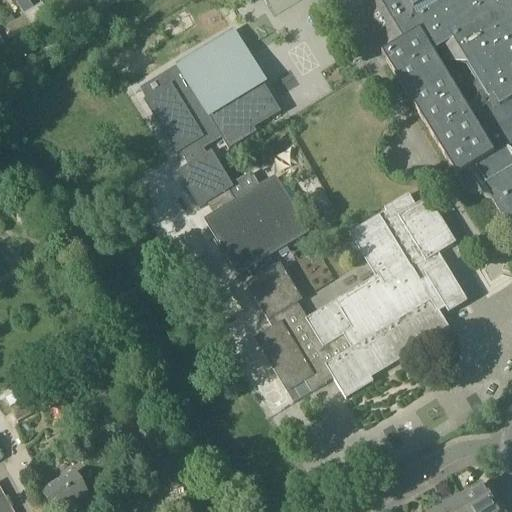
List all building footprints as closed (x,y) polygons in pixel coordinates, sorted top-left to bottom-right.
[(511,0),(372,0),(368,20),(376,34),(384,48),(387,53),(382,56),(457,178),(466,194),(491,200),(500,215),(502,215),(511,230),(511,229),(511,0)] [(31,26),(49,15),(42,3),(24,15),(25,17),(31,26)] [(31,26),(25,17),(6,29),(12,39),(31,26)] [(159,79),(140,91),(147,101),(146,101),(144,103),(177,157),(181,155),(189,168),(178,175),(200,211),(208,206),(215,218),(236,205),(229,193),(234,190),(218,163),(213,154),(208,157),(204,151),(221,141),(227,149),(228,149),(254,133),(255,132),(254,131),(252,128),(253,128),(278,113),(279,112),(265,88),(264,86),(265,85),(263,83),(259,86),(253,76),(257,73),(233,34),(178,67),(178,68),(159,79)] [(215,218),(207,223),(239,275),(248,270),(268,258),(307,234),(275,181),(236,205),(215,218)] [(255,283),(247,288),(269,324),(273,321),(277,328),(273,331),(254,342),(255,342),(287,395),(293,405),(305,398),(311,394),(312,395),(334,381),(346,402),(374,385),(369,378),(448,330),(442,321),(439,315),(445,311),(447,313),(448,316),(450,315),(448,312),(462,304),(444,272),(446,271),(447,270),(440,257),(439,256),(453,247),(426,202),(416,208),(411,201),(408,196),(393,206),(386,210),(385,211),(387,214),(350,236),(376,280),(338,303),(307,322),(298,305),(302,302),(281,267),(276,270),(268,258),(248,270),(255,283)] [(151,418),(140,400),(116,416),(127,433),(151,418)] [(27,406),(12,414),(18,424),(32,416),(27,406)] [(72,452),(66,441),(55,448),(61,459),(72,452)] [(136,444),(126,450),(137,467),(147,461),(136,444)] [(64,511),(89,498),(76,475),(43,494),(52,511),(64,511)] [(497,511),(481,486),(461,498),(469,511),(497,511)] [(0,511),(13,511),(0,487),(0,511)] [(469,511),(461,498),(440,510),(440,511),(469,511)]
